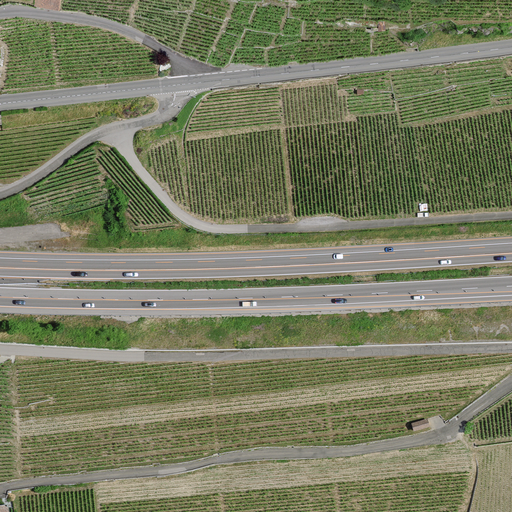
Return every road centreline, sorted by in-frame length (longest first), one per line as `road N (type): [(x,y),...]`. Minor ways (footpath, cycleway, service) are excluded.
road 1 (unclassified): [(511,382),(424,437),(0,486)]
road 2 (motorway): [(511,251),(240,266),(0,266)]
road 3 (motorway): [(0,297),(248,299),(511,286)]
road 4 (unclassified): [(511,348),(160,354),(0,346)]
road 5 (track): [(113,128),(174,209),(213,228),(511,212)]
road 6 (tertiary): [(511,44),(189,82)]
road 7 (unclassified): [(176,83),(163,116),(88,139),(0,193)]
road 8 (unclassified): [(189,82),(170,52),(122,29),(0,11)]
road 9 (tertiary): [(176,83),(0,101)]
